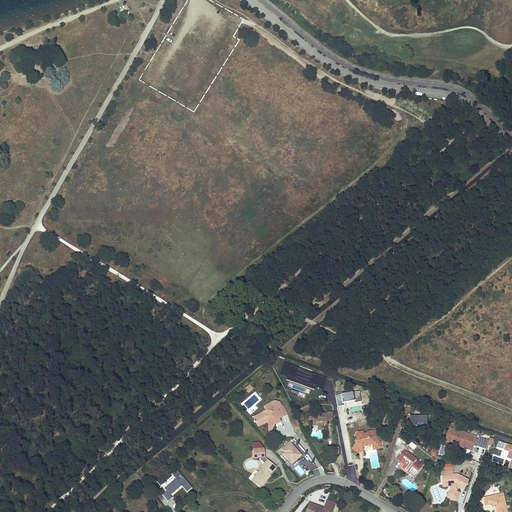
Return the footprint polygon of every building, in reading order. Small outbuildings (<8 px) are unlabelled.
[(285,362),(281,373),(287,376),(286,379),(315,390),(316,386),(323,389),(327,378),(285,362)] [(249,385),(244,389),(248,393),(253,389),(249,385)] [(336,395),(337,405),(343,404),(343,402),(354,400),(355,402),(362,401),(360,391),(336,395)] [(276,401),(267,406),(268,409),(269,410),(270,410),(271,413),(262,418),(265,424),(268,423),(271,421),(274,426),(282,422),(280,418),(284,416),(285,418),(289,416),(284,406),(283,407),(281,403),(276,401)] [(262,418),(271,413),(270,410),(269,410),(257,415),(262,425),(265,424),(262,418)] [(318,427),(321,427),(323,427),(324,423),(327,423),(327,427),(333,427),(334,414),(328,414),(328,416),(318,416),(318,418),(314,418),(314,425),(318,425),(318,427)] [(427,416),(411,416),(410,425),(417,425),(417,423),(427,423),(427,416)] [(476,438),(450,429),(446,440),(458,444),(458,442),(462,444),(461,447),(472,450),(472,448),(473,446),(476,447),(477,446),(486,450),(488,445),(489,441),(479,437),(478,440),(475,439),(476,438)] [(367,432),(368,433),(364,434),(359,435),(358,437),(355,442),(356,443),(360,445),(362,445),(365,445),(365,446),(372,444),(379,443),(378,437),(376,437),(376,435),(377,435),(377,430),(367,432)] [(511,445),(499,441),(497,447),(509,452),(507,458),(511,459),(508,468),(511,469),(511,445)] [(302,456),(289,442),(281,449),(284,453),(283,454),(292,464),(297,460),(299,458),(302,456)] [(251,481),(255,484),(259,488),(265,482),(263,481),(276,467),(268,460),(264,457),(265,448),(253,449),(254,458),(260,457),(260,460),(264,464),(261,467),(262,468),(251,481)] [(420,463),(404,451),(397,459),(405,465),(403,468),(414,476),(421,467),(418,465),(420,463)] [(162,495),(168,501),(172,497),(170,495),(181,486),(187,492),(192,488),(177,470),(172,474),(176,479),(164,489),(167,492),(162,495)] [(446,485),(445,471),(441,471),(442,487),(448,486),(451,488),(447,498),(449,499),(454,487),(449,485),(446,485)] [(469,480),(457,474),(453,475),(453,471),(445,471),(446,485),(449,485),(454,487),(449,499),(457,502),(460,494),(458,493),(455,488),(456,487),(464,490),(469,480)] [(162,487),(156,481),(152,484),(157,491),(162,487)] [(495,505),(496,509),(497,511),(506,511),(507,511),(503,493),(483,498),(485,505),(492,504),(492,506),(495,505)] [(324,508),(310,503),(306,511),(332,511),(336,503),(327,500),(324,508)]
